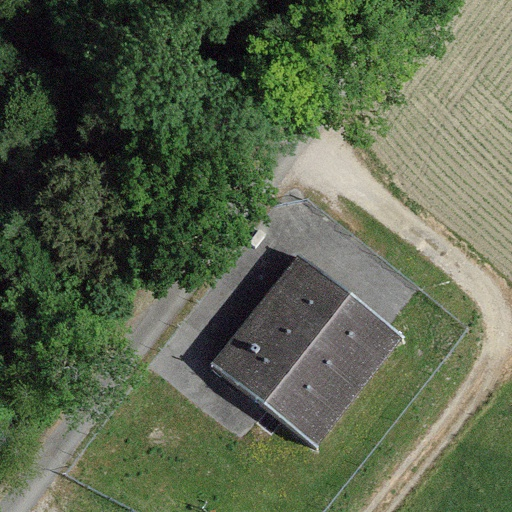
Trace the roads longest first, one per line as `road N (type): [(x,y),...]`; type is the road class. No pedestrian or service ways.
road 1 (track): [(408,0),(3,511)]
road 2 (track): [(300,138),(453,261),(491,315),(488,364),(471,396),(378,511)]
